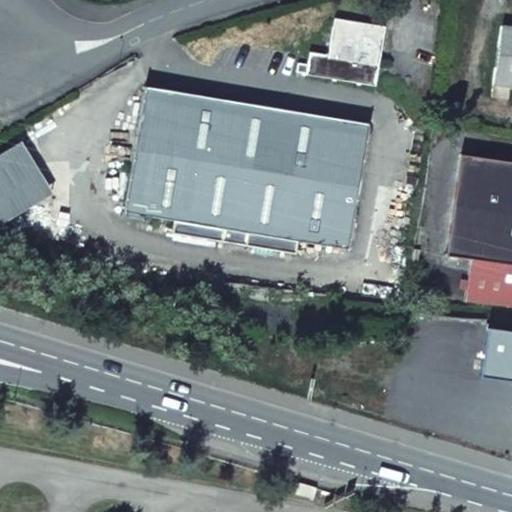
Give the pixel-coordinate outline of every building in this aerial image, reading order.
[(336,20),(329,57),(310,55),(308,74),(375,84),(384,28),(336,20)] [(511,28),(502,27),(494,83),(511,85),(511,28)] [(347,249),(368,126),(146,89),(126,212),(347,249)] [(511,161),(461,154),(446,255),(472,258),(466,302),(511,308),(511,161)] [(511,330),(487,327),(480,376),(511,380),(511,330)] [(295,494),(314,499),(316,489),(298,484),(295,494)]
